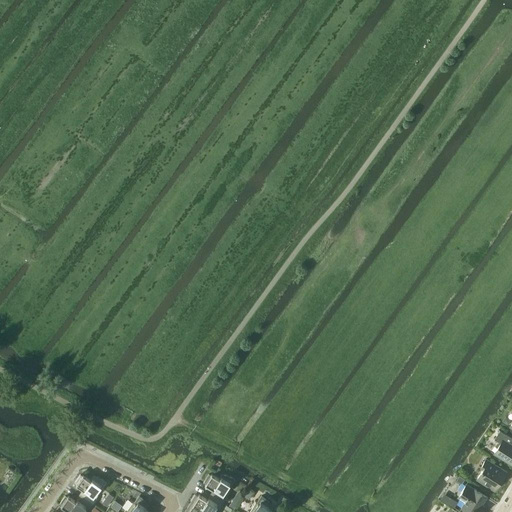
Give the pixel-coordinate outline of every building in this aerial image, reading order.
[(496,447),(493,452),(511,463),(511,461),(511,446),(511,444),(511,442),(511,438),(499,430),(494,439),(497,441),(495,445),(495,447),(496,447)] [(494,490),(506,471),(486,459),(481,466),(483,468),(477,479),(494,490)] [(215,490),(212,495),(223,502),(227,497),(226,496),(232,486),(231,486),(235,479),(224,474),(221,480),(211,473),(210,475),(208,474),(203,483),(215,490)] [(83,489),(80,494),(93,503),(96,498),(95,497),(102,488),(101,488),(106,481),(96,476),(92,481),(83,474),(82,476),(80,474),(74,483),(83,489)] [(464,502),(460,508),(467,511),(480,511),(485,505),(482,504),(486,497),(465,483),(457,497),(464,502)] [(59,504),(68,510),(69,511),(81,511),(82,511),(86,511),(93,503),(80,494),(75,501),(68,495),(67,497),(65,495),(59,504)] [(190,503),(204,511),(211,511),(213,509),(217,511),(223,502),(212,495),(209,501),(198,494),(198,495),(196,494),(190,503)] [(125,509),(123,511),(148,511),(143,508),(147,503),(139,495),(134,502),(133,501),(126,510),(125,509)] [(248,510),(247,511),(272,511),(266,508),(270,502),(260,495),(256,502),(256,501),(250,511),(248,510)] [(454,508),(457,502),(451,498),(447,504),(454,508)] [(204,511),(190,503),(185,511),(204,511)]
